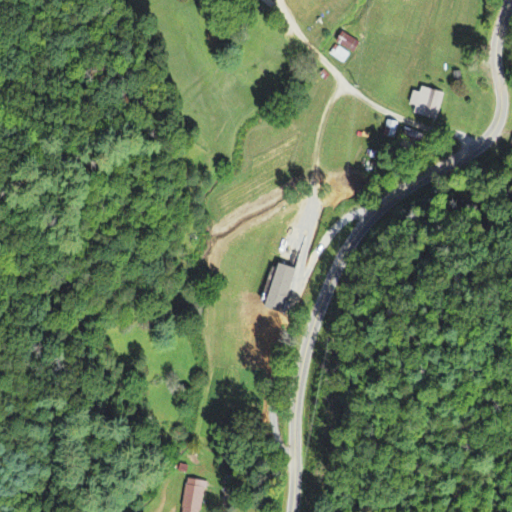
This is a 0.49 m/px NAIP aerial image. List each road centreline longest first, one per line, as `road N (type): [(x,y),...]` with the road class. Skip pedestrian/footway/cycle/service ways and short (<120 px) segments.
road 1 (residential): [(343,511),(317,343),(401,189),(455,171),(499,133),(504,95),(495,58),(508,0)]
road 2 (residential): [(499,133),(347,89),(282,18),(279,0)]
